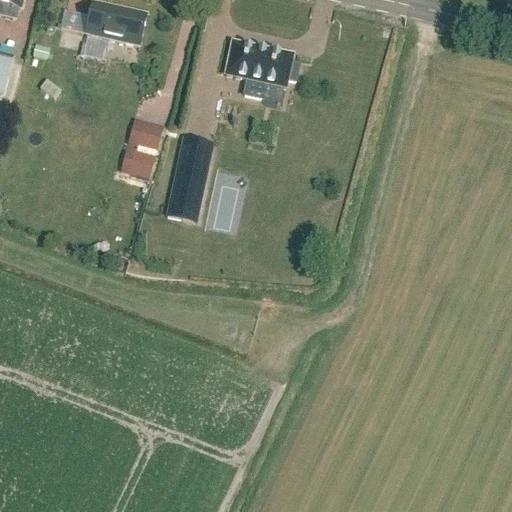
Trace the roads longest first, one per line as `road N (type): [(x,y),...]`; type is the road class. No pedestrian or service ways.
road 1 (track): [(435,12),(359,291),(344,314),(269,310)]
road 2 (secondary): [(381,0),(511,30)]
